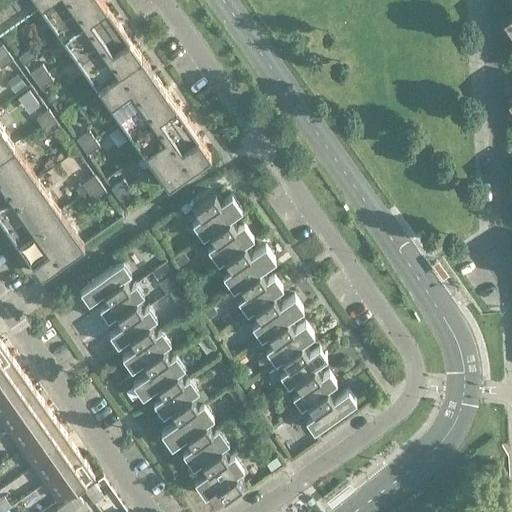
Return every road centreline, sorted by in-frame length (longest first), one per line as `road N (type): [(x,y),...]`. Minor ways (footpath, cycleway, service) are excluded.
road 1 (residential): [(160,0),(408,351),(415,383),(400,412),(259,511)]
road 2 (residential): [(504,278),(490,0)]
road 3 (residential): [(151,511),(0,298)]
